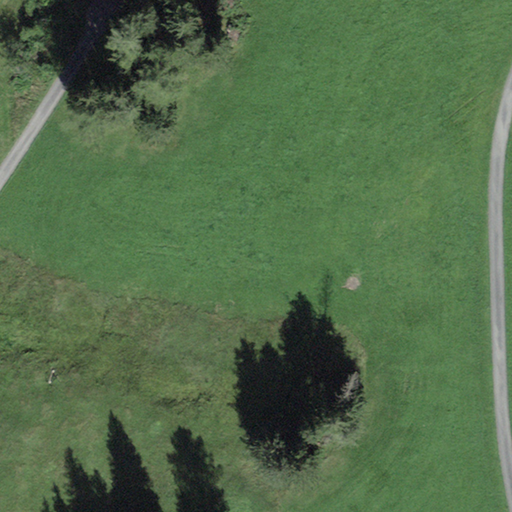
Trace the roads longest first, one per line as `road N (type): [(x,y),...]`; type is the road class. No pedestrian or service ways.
road 1 (unclassified): [(511,77),(489,149),(496,431),(506,511)]
road 2 (unclassified): [(0,165),(47,90),(122,0)]
